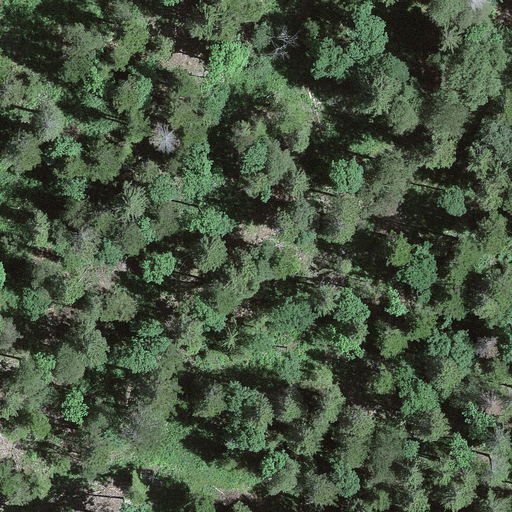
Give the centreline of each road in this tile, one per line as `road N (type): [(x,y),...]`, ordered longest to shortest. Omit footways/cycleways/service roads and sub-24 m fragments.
road 1 (track): [(511,14),(493,29),(462,131),(427,199),(427,352),(383,420),(302,511)]
road 2 (track): [(0,207),(47,129),(88,36)]
